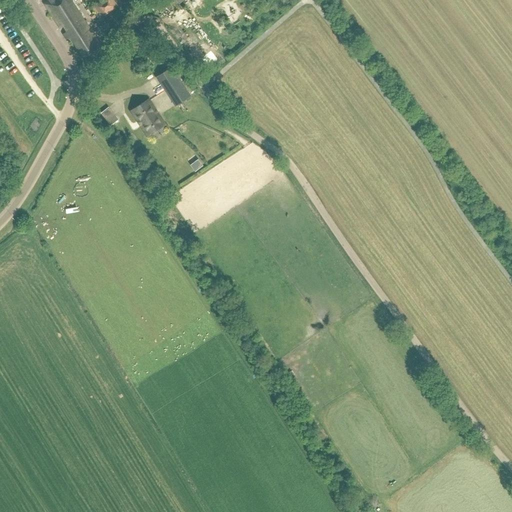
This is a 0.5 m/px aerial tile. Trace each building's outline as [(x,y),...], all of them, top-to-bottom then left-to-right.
[(63,25),(67,31),(61,35),(66,42),(70,40),(82,58),(87,55),(90,58),(103,49),(95,37),(94,37),(70,0),(49,0),(44,3),(60,28),(63,25)] [(102,18),(118,5),(113,0),(102,0),(94,7),(102,18)] [(103,41),(108,44),(116,30),(112,28),(103,41)] [(156,77),(174,106),(191,96),(172,66),(156,77)] [(130,110),(147,136),(165,125),(148,99),(130,110)]
